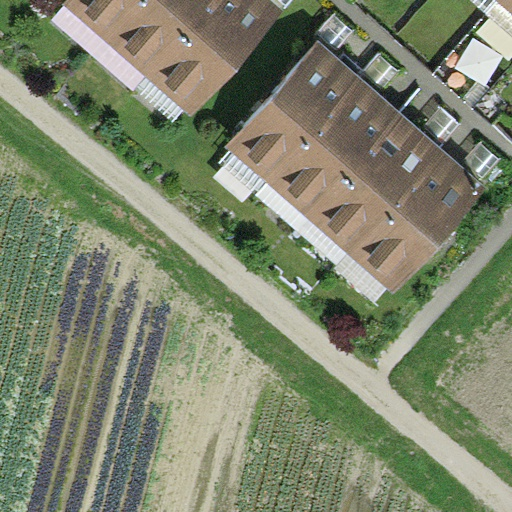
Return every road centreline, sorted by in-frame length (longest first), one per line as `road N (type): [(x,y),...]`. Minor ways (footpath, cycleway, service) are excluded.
road 1 (track): [(511,496),(0,71)]
road 2 (residential): [(373,373),(511,217)]
